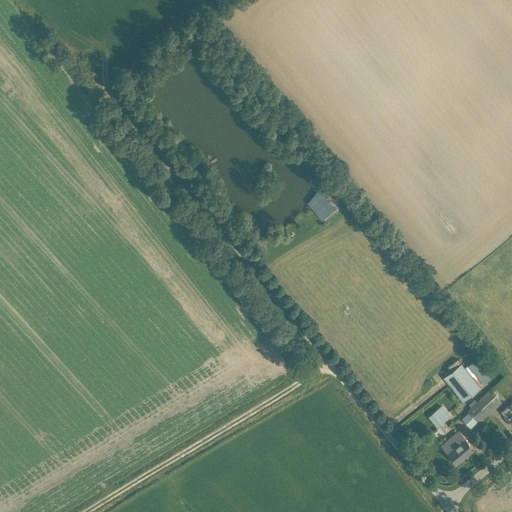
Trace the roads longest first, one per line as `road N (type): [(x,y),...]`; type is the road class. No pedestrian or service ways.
road 1 (track): [(347,375),(34,0)]
road 2 (track): [(332,360),(88,511)]
road 3 (unclassified): [(446,505),(347,375)]
